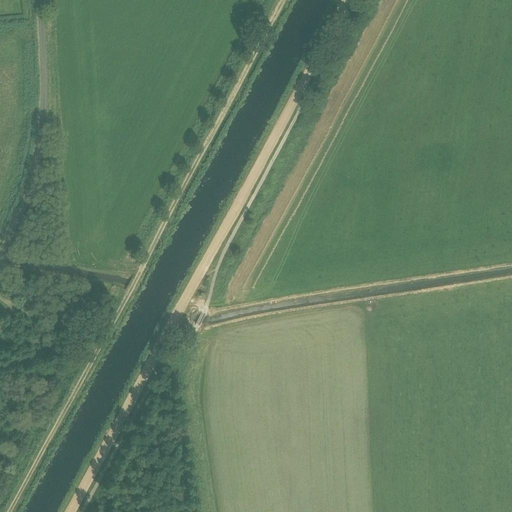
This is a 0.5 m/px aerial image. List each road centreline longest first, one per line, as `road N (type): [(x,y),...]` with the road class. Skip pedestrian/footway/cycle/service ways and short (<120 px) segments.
road 1 (track): [(68,511),(344,0)]
road 2 (track): [(11,511),(286,0)]
